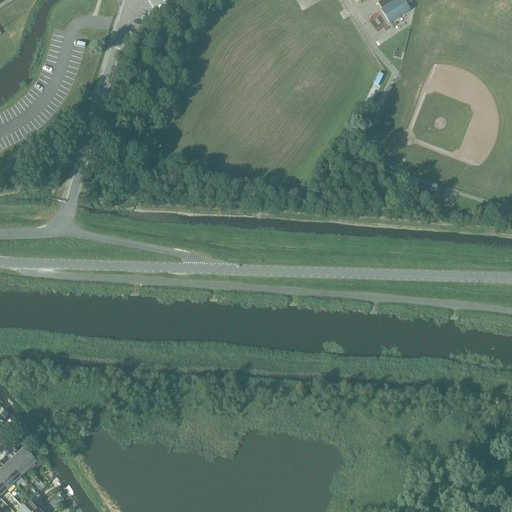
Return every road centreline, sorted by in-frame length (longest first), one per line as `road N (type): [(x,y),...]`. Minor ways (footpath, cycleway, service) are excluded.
road 1 (unclassified): [(511,313),(36,274),(4,263)]
road 2 (tertiary): [(511,277),(219,270)]
road 3 (tertiary): [(219,270),(4,263)]
road 4 (unclassified): [(219,270),(183,253),(61,232)]
